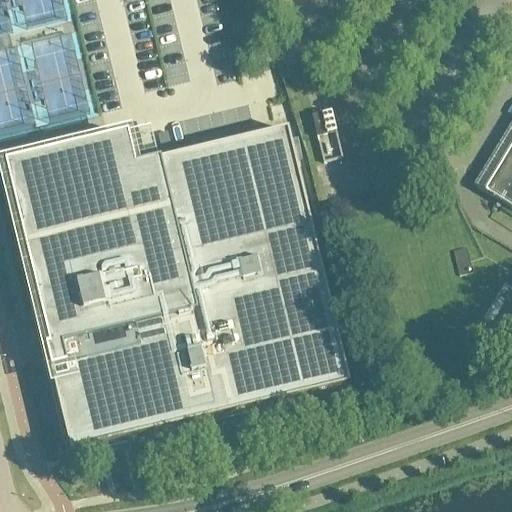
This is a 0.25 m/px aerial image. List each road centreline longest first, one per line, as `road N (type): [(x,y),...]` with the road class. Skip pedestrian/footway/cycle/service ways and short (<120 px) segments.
road 1 (tertiary): [(511,406),(289,486)]
road 2 (tertiary): [(289,486),(153,511)]
